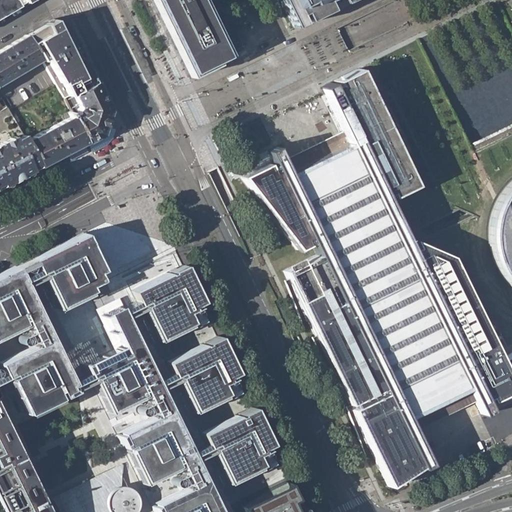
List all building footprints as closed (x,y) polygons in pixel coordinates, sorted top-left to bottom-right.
[(0,0),(0,14),(18,3),(16,0),(0,0)] [(151,0),(188,77),(213,65),(212,63),(227,55),(200,0),(151,0)] [(278,0),(291,27),(302,22),(307,19),(330,8),(346,0),(278,0)] [(45,23),(26,34),(30,41),(40,58),(41,60),(55,83),(63,97),(68,94),(78,89),(94,82),(65,22),(57,26),(53,18),(45,23)] [(150,75),(129,32),(127,33),(126,33),(147,76),(148,76),(150,75)] [(30,41),(26,34),(20,37),(0,49),(0,81),(35,61),(40,58),(30,41)] [(104,45),(102,46),(123,88),(125,87),(127,86),(106,44),(104,45)] [(328,103),(331,110),(342,131),(343,134),(377,203),(387,198),(385,194),(390,192),(391,196),(417,184),(411,172),(415,170),(388,115),(384,117),(360,67),(335,79),(337,84),(333,86),(331,81),(320,87),(325,96),(328,103)] [(239,77),(237,72),(227,77),(229,81),(239,77)] [(108,110),(94,82),(78,89),(68,94),(63,97),(72,115),(85,141),(87,140),(93,152),(107,144),(114,137),(116,128),(103,124),(108,110)] [(0,141),(13,135),(15,138),(23,134),(9,109),(3,97),(0,98),(0,141)] [(85,141),(72,115),(25,139),(39,166),(65,151),(70,160),(87,151),(83,142),(85,141)] [(266,163),(239,176),(296,249),(309,242),(316,254),(302,261),(299,256),(283,263),(286,269),(283,270),(347,404),(350,402),(353,407),(350,408),(387,486),(418,466),(419,468),(429,463),(414,433),(412,429),(474,400),(481,414),(489,410),(483,398),(487,396),(489,401),(511,389),(511,384),(499,358),(489,337),(449,256),(412,240),(415,246),(411,249),(387,198),(377,203),(342,131),(281,160),(274,146),(265,150),(272,165),(269,167),(266,163)] [(0,186),(39,166),(25,139),(23,134),(15,138),(13,135),(0,141),(0,186)] [(511,173),(507,178),(502,183),(495,192),(492,198),(489,204),(486,214),(484,225),(484,239),(486,250),(489,259),(493,267),(498,275),(504,282),(511,288),(511,173)] [(83,232),(30,257),(35,266),(37,271),(38,270),(57,308),(91,292),(87,284),(100,278),(96,270),(100,268),(83,232)] [(200,300),(182,264),(129,289),(135,302),(136,301),(139,307),(155,339),(188,323),(181,309),(200,300)] [(0,271),(0,333),(18,325),(37,316),(19,279),(21,278),(19,274),(15,265),(0,271)] [(22,272),(19,274),(21,278),(24,277),(37,271),(35,266),(22,272)] [(111,347),(79,362),(84,371),(86,370),(90,378),(106,412),(144,393),(146,397),(159,391),(156,387),(153,380),(133,338),(135,337),(124,314),(122,308),(116,296),(92,307),(111,347)] [(129,305),(122,308),(124,314),(132,310),(139,307),(136,301),(129,305)] [(22,333),(28,345),(47,336),(41,324),(37,316),(18,325),(22,333)] [(234,372),(216,334),(163,360),(169,373),(171,372),(174,378),(189,410),(223,394),(217,380),(234,372)] [(28,345),(0,358),(0,369),(0,370),(2,373),(4,372),(23,411),(61,393),(62,396),(72,391),(71,387),(67,380),(47,336),(33,343),(28,345)] [(85,381),(90,378),(86,370),(81,373),(79,374),(67,380),(71,387),(80,383),(85,381)] [(166,382),(174,378),(171,372),(163,376),(153,380),(156,387),(166,382)] [(159,391),(146,397),(147,400),(153,412),(166,406),(160,394),(159,391)] [(153,412),(154,414),(114,433),(120,446),(123,444),(141,483),(179,465),(180,468),(193,462),(190,457),(188,452),(166,406),(153,412)] [(269,443),(251,406),(198,431),(204,444),(206,443),(208,449),(224,482),(258,466),(251,451),(269,443)] [(0,508),(1,511),(44,511),(25,472),(20,461),(15,452),(0,419),(0,508)] [(197,447),(188,452),(190,457),(200,452),(208,449),(206,443),(204,444),(197,447)] [(120,460),(49,493),(53,500),(58,511),(130,511),(131,511),(134,509),(135,505),(136,500),(136,498),(135,494),(132,490),(131,488),(128,486),(123,484),(119,483),(120,460)] [(180,468),(187,483),(200,477),(193,462),(180,468)] [(188,485),(148,504),(152,511),(154,511),(216,511),(200,477),(187,483),(188,485)] [(290,496),(282,480),(235,502),(239,511),(300,511),(297,505),(289,509),(284,499),(290,496)]
